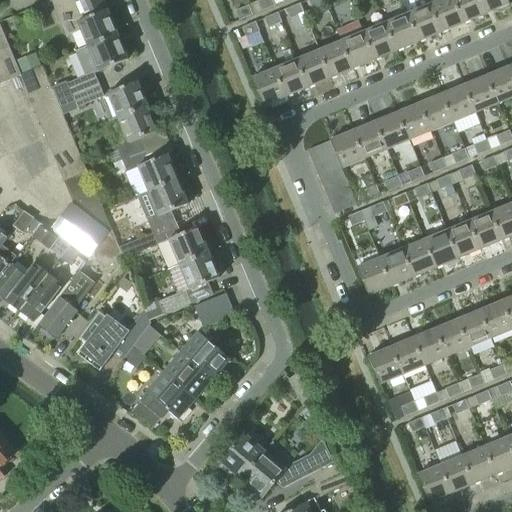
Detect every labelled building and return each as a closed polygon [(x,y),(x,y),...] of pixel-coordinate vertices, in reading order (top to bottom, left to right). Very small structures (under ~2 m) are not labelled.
[(52,0),(64,27),(77,22),(82,34),(87,47),(117,34),(111,22),(107,11),(108,10),(104,0),(52,0)] [(261,11),(274,5),(271,0),(260,0),(257,1),(261,11)] [(308,0),(312,9),(325,3),(323,0),(308,0)] [(438,0),(429,4),(441,32),(463,23),(453,0),(438,0)] [(453,0),(463,23),(486,14),(479,0),(453,0)] [(509,4),(506,0),(479,0),(486,14),(509,4)] [(303,13),(299,3),(286,8),(290,18),(303,13)] [(43,4),(34,8),(36,15),(46,11),(43,4)] [(407,13),(419,41),(441,32),(429,4),(407,13)] [(251,15),(248,6),(235,11),(238,20),(251,15)] [(281,22),(277,12),(264,18),(268,27),(281,22)] [(393,19),(385,22),(397,50),(419,41),(407,13),(393,19)] [(245,36),(258,30),(254,21),(241,26),(245,36)] [(363,31),(374,60),(397,50),(385,22),(363,31)] [(340,40),(352,69),(374,60),(363,31),(340,40)] [(85,75),(66,83),(71,96),(98,85),(94,73),(127,59),(117,34),(87,47),(75,52),(85,75)] [(318,50),(330,78),(352,69),(340,40),(318,50)] [(8,50),(0,53),(0,63),(7,80),(19,75),(8,50)] [(296,59),(308,87),(330,78),(318,50),(296,59)] [(40,65),(35,52),(15,60),(21,73),(40,65)] [(308,87),(296,59),(274,68),(286,96),(308,87)] [(43,65),(19,75),(25,90),(49,79),(43,65)] [(486,76),(498,104),(511,98),(511,75),(508,67),(486,76)] [(251,77),(263,106),(286,96),(274,68),(251,77)] [(464,85),(476,113),(498,104),(486,76),(464,85)] [(53,91),(53,89),(49,79),(25,90),(30,101),(53,91)] [(103,96),(100,98),(110,121),(117,118),(117,119),(147,107),(136,81),(107,94),(103,96)] [(98,85),(71,96),(76,107),(100,98),(103,96),(98,85)] [(442,94),(453,122),(476,113),(464,85),(442,94)] [(53,91),(30,101),(34,112),(58,102),(53,91)] [(420,103),(431,131),(453,122),(442,94),(420,103)] [(39,124),(63,114),(58,102),(34,112),(39,124)] [(397,113),(409,140),(431,131),(420,103),(397,113)] [(110,121),(107,123),(117,148),(122,160),(145,150),(140,138),(157,131),(147,107),(117,119),(117,118),(110,121)] [(375,122),(387,149),(409,140),(397,113),(375,122)] [(63,114),(39,124),(44,136),(68,125),(63,114)] [(353,131),(364,159),(387,149),(375,122),(353,131)] [(68,125),(44,136),(49,147),(73,137),(68,125)] [(330,140),(334,151),(339,162),(341,168),(364,159),(353,131),(330,140)] [(503,133),(487,139),(491,149),(511,140),(511,138),(509,131),(508,131),(503,133)] [(54,159),(77,149),(73,137),(49,147),(54,159)] [(491,149),(487,139),(473,145),(477,155),(491,149)] [(307,150),(311,161),(334,151),(330,140),(307,150)] [(511,159),(511,148),(493,156),(497,165),(511,159)] [(59,170),(82,160),(77,149),(54,159),(59,170)] [(451,154),(455,164),(468,159),(464,149),(451,154)] [(145,150),(122,160),(124,166),(127,171),(136,167),(146,192),(177,179),(167,154),(150,161),(145,150)] [(311,161),(316,171),(339,162),(334,151),(311,161)] [(480,162),(484,171),(497,165),(493,156),(480,162)] [(442,158),(420,167),(424,176),(446,167),(442,158)] [(82,160),(59,170),(64,182),(87,172),(82,160)] [(122,160),(113,164),(116,169),(124,166),(122,160)] [(316,171),(320,182),(343,172),(341,168),(339,162),(316,171)] [(475,174),(471,165),(449,174),(453,184),(475,174)] [(420,167),(398,176),(402,186),(424,176),(420,167)] [(87,172),(64,182),(68,193),(92,183),(87,172)] [(320,182),(325,192),(348,183),(343,172),(320,182)] [(453,184),(449,174),(427,183),(431,193),(443,188),(451,185),(453,184)] [(402,186),(398,176),(384,182),(388,191),(402,186)] [(146,192),(137,196),(147,221),(152,233),(175,223),(170,211),(188,204),(177,179),(146,192)] [(72,202),(95,192),(92,183),(68,193),(72,202)] [(325,192),(329,203),(352,193),(348,183),(325,192)] [(405,193),(408,202),(431,193),(427,183),(405,193)] [(451,185),(443,188),(446,196),(454,193),(451,185)] [(379,195),(375,186),(362,191),(366,200),(379,195)] [(72,202),(70,203),(50,229),(87,259),(90,255),(111,229),(95,192),(72,202)] [(352,193),(329,203),(334,214),(357,204),(352,193)] [(386,211),(408,202),(405,193),(382,202),(386,211)] [(365,220),(386,211),(382,202),(348,216),(352,225),(365,220)] [(502,240),(511,235),(511,203),(491,212),(502,240)] [(13,226),(22,233),(25,229),(33,219),(24,211),(13,226)] [(480,249),(502,240),(491,212),(468,221),(480,249)] [(33,219),(25,229),(30,233),(38,222),(33,219)] [(458,258),(480,249),(468,221),(446,230),(458,258)] [(175,223),(152,233),(157,244),(168,240),(179,265),(179,266),(209,254),(197,227),(180,234),(175,223)] [(31,236),(50,250),(58,240),(39,226),(31,236)] [(90,255),(105,267),(122,257),(111,229),(90,255)] [(435,268),(458,258),(446,230),(424,240),(435,268)] [(152,233),(132,241),(136,252),(157,244),(152,233)] [(413,277),(435,268),(424,240),(402,249),(413,277)] [(1,246),(0,246),(0,276),(10,263),(15,256),(1,246)] [(68,247),(60,258),(69,265),(77,254),(68,247)] [(391,286),(413,277),(402,249),(379,258),(391,286)] [(189,289),(158,302),(161,309),(163,315),(212,294),(207,282),(219,278),(218,277),(209,254),(179,266),(189,289)] [(379,258),(356,267),(368,295),(391,286),(379,258)] [(15,262),(13,265),(10,263),(0,276),(0,296),(4,300),(26,270),(15,262)] [(26,270),(4,300),(19,311),(47,274),(32,263),(26,270)] [(137,267),(130,270),(135,281),(142,278),(137,267)] [(79,271),(38,325),(55,338),(76,311),(73,309),(93,283),(79,271)] [(34,322),(61,284),(47,274),(19,311),(34,322)] [(124,277),(117,285),(126,292),(132,283),(124,277)] [(226,294),(197,307),(200,316),(230,304),(226,294)] [(511,326),(511,296),(502,301),(511,326)] [(156,298),(142,304),(144,309),(149,320),(163,315),(161,309),(158,302),(156,298)] [(491,338),(511,329),(511,326),(502,301),(479,310),(491,338)] [(206,329),(235,317),(230,304),(200,316),(206,329)] [(85,343),(77,354),(99,371),(116,348),(127,356),(132,348),(134,346),(137,342),(151,324),(149,320),(144,309),(127,330),(106,315),(105,317),(98,312),(79,338),(85,343)] [(469,347),(491,338),(479,310),(457,319),(469,347)] [(447,357),(469,347),(457,319),(435,328),(447,357)] [(424,366),(447,357),(435,328),(413,338),(424,366)] [(198,332),(180,352),(181,353),(212,380),(230,359),(198,332)] [(402,375),(424,366),(413,338),(390,347),(402,375)] [(390,347),(368,356),(379,385),(402,375),(390,347)] [(127,356),(123,360),(135,370),(145,357),(132,348),(127,356)] [(163,372),(195,399),(212,380),(181,353),(179,352),(162,371),(163,372)] [(502,365),(489,370),(493,379),(506,374),(502,365)] [(163,372),(139,400),(160,418),(167,410),(178,420),(195,399),(163,372)] [(303,407),(311,397),(301,372),(289,381),(285,377),(277,386),(296,402),(299,399),(303,407)] [(480,374),(467,380),(470,389),(484,383),(480,374)] [(511,388),(509,382),(496,387),(499,396),(511,390),(511,388)] [(458,383),(444,389),(448,398),(461,392),(458,383)] [(487,391),(474,396),(477,405),(491,400),(487,391)] [(435,392),(423,398),(426,407),(439,402),(435,392)] [(465,400),(451,405),(455,414),(468,409),(465,400)] [(413,402),(400,407),(404,417),(417,411),(413,402)] [(442,409),(429,414),(433,424),(446,418),(442,409)] [(420,418),(407,424),(411,433),(424,428),(420,418)] [(0,467),(16,452),(0,435),(0,434),(1,432),(0,430),(0,478),(6,473),(0,467)] [(242,434),(219,462),(240,480),(263,452),(242,434)] [(496,474),(511,467),(511,451),(506,437),(484,447),(496,474)] [(240,480),(262,498),(275,482),(282,488),(311,472),(332,462),(324,444),(320,441),(309,455),(285,467),(272,442),(263,452),(240,480)] [(473,484),(496,474),(484,447),(462,456),(473,484)] [(451,493),(473,484),(462,456),(440,465),(451,493)] [(332,462),(311,472),(317,483),(342,470),(337,459),(332,462)] [(440,465),(417,475),(428,502),(451,493),(440,465)] [(342,470),(317,483),(323,495),(347,483),(342,470)] [(313,499),(287,511),(323,511),(323,510),(320,511),(313,499)]
